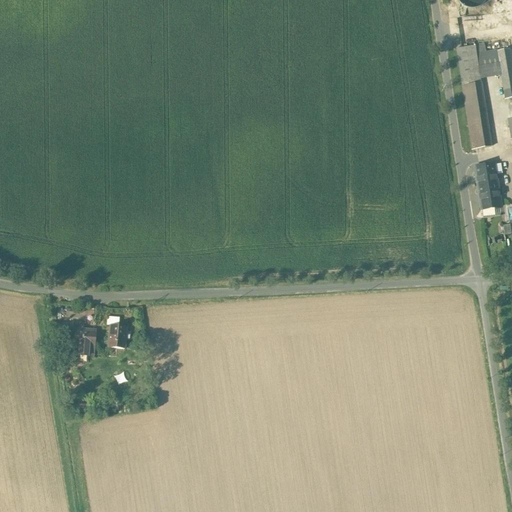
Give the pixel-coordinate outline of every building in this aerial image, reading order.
[(487,0),(459,0),(462,4),(468,7),(474,9),(480,7),(485,4),(487,0)] [(475,46),(456,49),(462,86),(480,83),(480,79),(476,55),(475,46)] [(511,69),(509,50),(497,52),(501,76),(505,100),(511,98),(511,69)] [(497,52),(476,55),(480,79),(501,76),(497,52)] [(480,83),(462,86),(472,150),(490,147),(480,83)] [(493,165),(475,167),(481,210),(500,208),(493,165)] [(127,328),(110,327),(108,348),(125,350),(127,328)] [(95,332),(75,331),(74,354),(94,355),(95,332)] [(125,373),(117,377),(121,385),(129,381),(125,373)]
